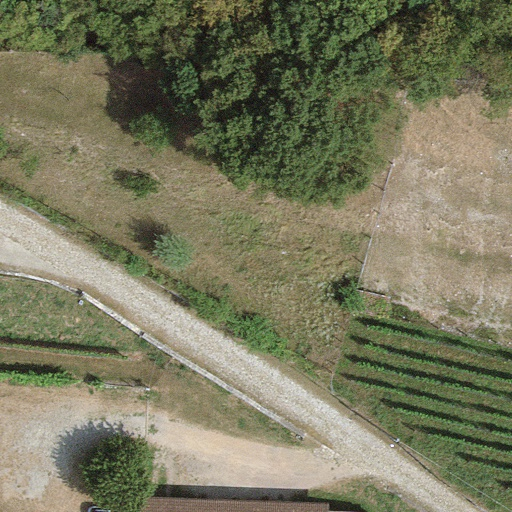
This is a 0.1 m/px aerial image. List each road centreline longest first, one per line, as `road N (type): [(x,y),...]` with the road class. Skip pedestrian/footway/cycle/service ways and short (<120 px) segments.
road 1 (residential): [(468,511),(292,393),(35,243),(0,213)]
road 2 (track): [(0,24),(511,15)]
